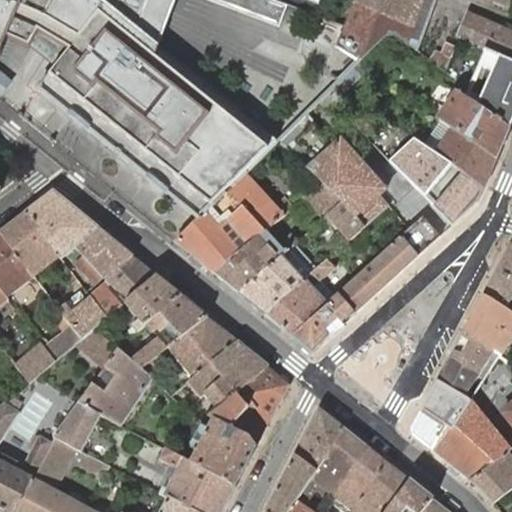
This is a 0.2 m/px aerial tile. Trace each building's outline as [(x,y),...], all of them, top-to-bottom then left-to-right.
[(270,150),(157,60),(178,0),(205,0),(277,28),(286,4),(275,0),(106,0),(105,5),(93,0),(0,0),(0,56),(4,58),(10,40),(32,50),(58,71),(41,89),(152,181),(165,193),(200,220),(246,174),(270,150)] [(355,0),(345,28),(337,48),(359,62),(387,37),(395,36),(418,52),(436,0),(355,0)] [(511,62),(511,35),(469,17),(459,39),(502,58),(511,62)] [(440,54),(451,59),(455,48),(445,43),(440,54)] [(436,51),(429,60),(445,72),(451,59),(440,54),(436,51)] [(510,129),(511,123),(511,62),(502,58),(481,109),(510,129)] [(0,98),(13,82),(0,71),(0,98)] [(497,160),(510,129),(481,109),(458,94),(440,121),(454,131),(497,160)] [(484,189),(497,160),(454,131),(437,154),(484,189)] [(282,142),(292,165),(313,156),(303,133),(282,142)] [(341,139),(334,146),(379,197),(386,190),(341,139)] [(334,146),(307,170),(322,184),(333,194),(342,203),(349,209),(356,217),(365,227),(389,207),(379,197),(334,146)] [(200,220),(175,243),(215,276),(260,236),(266,231),(284,216),(289,212),(286,208),(281,212),(246,174),(200,220)] [(333,194),(322,184),(302,200),(323,220),(324,219),(328,215),(342,203),(333,194)] [(441,237),(478,204),(470,203),(456,190),(422,219),(441,237)] [(54,193),(27,214),(59,257),(61,259),(75,248),(99,230),(54,193)] [(350,241),(365,227),(356,217),(349,209),(342,203),(328,215),(333,220),(350,241)] [(27,214),(0,233),(33,277),(59,257),(27,214)] [(409,230),(394,244),(412,263),(431,246),(441,237),(422,219),(409,230)] [(133,257),(99,230),(75,248),(83,256),(103,278),(106,282),(133,257)] [(260,236),(215,276),(239,295),(280,259),(286,253),(297,244),(298,242),(292,235),(279,246),(266,231),(260,236)] [(33,277),(0,233),(0,290),(5,298),(33,277)] [(394,244),(365,271),(382,290),(412,263),(394,244)] [(511,246),(510,247),(484,296),(505,310),(511,301),(511,246)] [(239,295),(265,316),(302,283),(306,280),(308,278),(286,253),(280,259),(239,295)] [(103,278),(83,256),(75,263),(95,285),(103,278)] [(158,277),(133,257),(106,282),(89,296),(91,299),(93,302),(94,303),(112,289),(115,292),(96,306),(107,320),(125,304),(158,277)] [(265,316),(292,337),(328,305),(314,288),(335,269),(328,260),(308,278),(306,280),(302,283),(265,316)] [(363,272),(337,296),(355,315),(381,291),(382,290),(365,271),(363,272)] [(182,297),(158,277),(125,304),(131,312),(126,318),(138,333),(146,326),(182,297)] [(86,292),(91,288),(87,283),(82,287),(84,289),(86,292)] [(328,305),(292,337),(312,354),(355,315),(337,296),(328,305)] [(484,296),(465,332),(494,353),(502,359),(511,342),(511,314),(505,310),(484,296)] [(157,341),(131,361),(141,369),(168,349),(207,318),(182,297),(146,326),(157,341)] [(88,301),(72,314),(74,316),(93,302),(91,299),(88,301)] [(71,327),(82,341),(94,331),(103,322),(107,320),(96,306),(94,303),(93,302),(74,316),(72,314),(65,304),(58,309),(71,327)] [(238,343),(207,318),(168,349),(178,361),(175,363),(181,371),(184,369),(193,380),(211,365),(238,343)] [(103,322),(94,331),(113,346),(119,341),(121,337),(103,322)] [(44,348),(55,363),(69,351),(77,344),(82,341),(71,327),(44,348)] [(82,341),(77,344),(105,368),(119,351),(113,346),(94,331),(82,341)] [(478,378),(494,353),(465,332),(462,337),(469,340),(461,355),(454,351),(451,357),(478,378)] [(119,341),(113,346),(119,351),(125,345),(119,341)] [(268,368),(238,343),(211,365),(193,380),(187,384),(201,399),(206,395),(219,410),(236,395),(243,390),(268,368)] [(24,376),(30,384),(55,363),(44,348),(40,344),(16,364),(24,376)] [(77,344),(69,351),(99,378),(105,368),(77,344)] [(119,351),(105,368),(116,376),(105,393),(93,385),(79,405),(100,416),(120,426),(151,379),(149,377),(141,369),(131,361),(119,351)] [(451,357),(437,383),(464,400),(465,399),(478,378),(451,357)] [(290,386),(268,368),(243,390),(252,403),(268,426),(290,386)] [(19,379),(25,388),(30,384),(24,376),(19,379)] [(413,435),(431,450),(445,427),(452,430),(469,403),(465,399),(464,400),(437,383),(412,431),(413,435)] [(252,403),(243,390),(236,395),(248,408),(252,403)] [(236,395),(219,410),(209,419),(213,420),(207,431),(202,428),(198,435),(203,437),(200,444),(194,441),(190,448),(196,451),(189,464),(235,488),(257,448),(250,440),(231,430),(234,426),(236,422),(248,408),(236,395)] [(257,448),(268,426),(252,403),(248,408),(236,422),(243,430),(250,440),(257,448)] [(445,427),(431,450),(471,482),(509,453),(479,415),(469,403),(452,430),(445,427)] [(0,511),(1,511),(15,511),(32,480),(52,443),(40,437),(20,473),(15,471),(19,464),(1,454),(0,456),(0,445),(20,413),(6,404),(0,409),(0,511)] [(100,416),(79,405),(54,438),(80,452),(100,416)] [(319,411),(295,457),(316,474),(326,460),(344,429),(321,411),(319,411)] [(231,430),(250,440),(243,430),(236,422),(234,426),(231,430)] [(326,460),(316,474),(312,481),(333,498),(366,448),(344,429),(326,460)] [(203,437),(198,435),(194,441),(200,444),(203,437)] [(32,480),(15,511),(91,511),(43,486),(60,455),(104,478),(110,468),(80,452),(54,438),(52,443),(32,480)] [(366,448),(333,498),(350,511),(354,511),(368,493),(388,465),(366,448)] [(192,511),(222,511),(235,488),(189,464),(165,450),(159,461),(173,468),(178,471),(168,490),(163,487),(159,494),(168,499),(192,511)] [(511,456),(509,453),(471,482),(483,492),(494,504),(511,490),(511,456)] [(295,457),(266,511),(289,511),(297,502),(307,487),(312,481),(316,474),(295,457)] [(387,511),(410,483),(388,465),(368,493),(354,511),(387,511)] [(178,471),(173,468),(163,487),(168,490),(178,471)] [(423,511),(432,501),(410,483),(387,511),(423,511)] [(192,511),(168,499),(160,511),(192,511)] [(445,511),(432,501),(423,511),(445,511)] [(297,502),(289,511),(312,511),(301,504),(297,502)]
